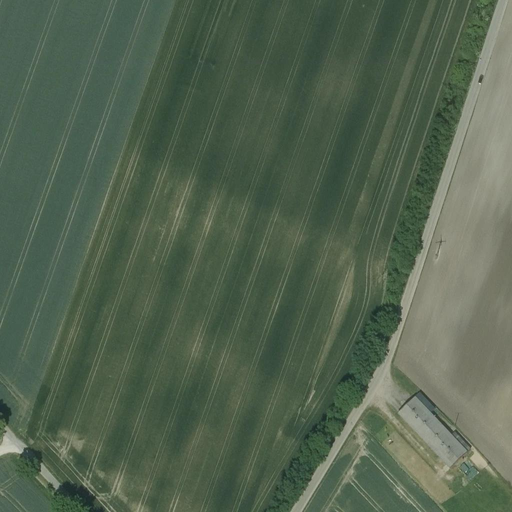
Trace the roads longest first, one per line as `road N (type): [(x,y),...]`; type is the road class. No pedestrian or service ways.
road 1 (unclassified): [(501,0),(402,319),(378,376),(296,511)]
road 2 (unclassified): [(0,420),(87,511)]
